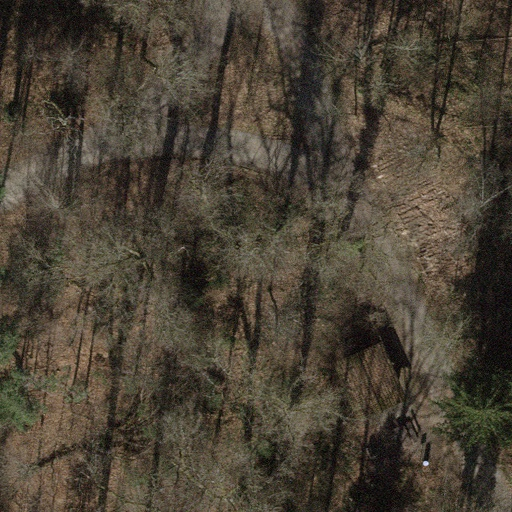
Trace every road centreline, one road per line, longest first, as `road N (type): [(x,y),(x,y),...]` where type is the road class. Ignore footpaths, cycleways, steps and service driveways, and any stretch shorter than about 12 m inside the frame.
road 1 (track): [(124,144),(244,164),(357,220),(503,511)]
road 2 (track): [(282,0),(357,220)]
road 3 (track): [(124,144),(226,45),(246,0)]
road 4 (track): [(0,206),(124,144)]
